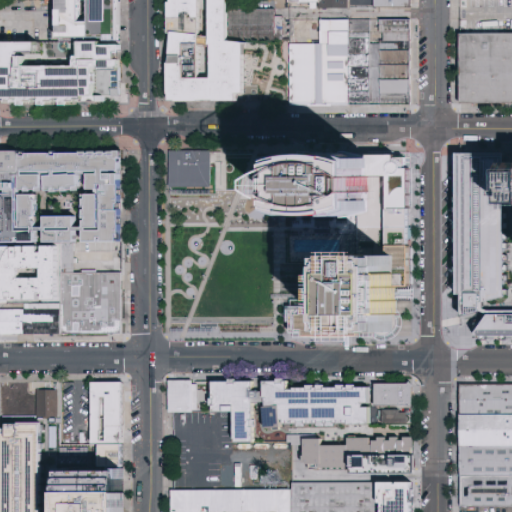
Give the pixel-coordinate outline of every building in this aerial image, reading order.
[(61,0),(122,0),(123,45),(102,45),(102,40),(62,40),(61,0)] [(168,0),(228,0),(228,10),(228,40),(245,40),(246,100),(169,101),(168,0)] [(351,0),(352,12),(322,12),(322,0),(351,0)] [(58,6),(24,7),(24,36),(58,35),(58,6)] [(275,10),(275,18),(299,18),(299,32),(274,32),(274,40),(245,40),(228,40),(228,10),(275,10)] [(414,22),(414,53),(414,106),(368,107),(308,107),(291,108),(292,54),(292,48),(307,48),(322,48),(320,22),(368,22),(372,22),(373,47),(383,47),(382,21),(414,22)] [(511,109),(489,110),(463,110),(464,52),(464,39),(489,39),(511,38),(511,109)] [(0,102),(105,103),(105,97),(122,97),(122,47),(99,47),(99,43),(81,43),(81,51),(77,51),(77,65),(28,65),(28,53),(38,52),(39,41),(0,41),(0,102)] [(17,192),(13,192),(13,190),(3,190),(3,154),(5,151),(24,151),(24,152),(31,152),(31,153),(55,153),(55,152),(61,152),(61,153),(84,153),(84,152),(93,152),(93,153),(94,153),(94,152),(102,152),(102,153),(104,153),(104,152),(112,152),(112,153),(113,153),(113,152),(120,152),(120,151),(127,151),(127,158),(125,158),(126,171),(111,171),(104,171),(28,172),(28,175),(47,175),(47,187),(48,187),(48,192),(41,192),(41,191),(36,191),(36,193),(30,193),(30,190),(25,191),(24,176),(21,176),(21,182),(23,182),(23,189),(22,189),(22,190),(24,190),(24,192),(17,192)] [(170,188),(211,187),(211,151),(170,151),(170,188)] [(511,152),(469,152),(469,288),(475,288),(476,311),(500,303),(490,331),(511,331),(511,152)] [(408,154),(296,155),(298,334),(410,333),(408,154)] [(93,174),(104,174),(104,171),(111,171),(111,174),(126,174),(126,204),(123,204),(123,211),(126,211),(126,235),(123,235),(123,243),(108,243),(108,239),(105,239),(105,243),(90,243),(89,195),(100,195),(100,190),(93,190),(93,174)] [(51,192),(50,176),(77,174),(77,175),(84,175),(84,186),(85,186),(86,191),(78,192),(78,190),(73,190),(74,192),(67,193),(67,191),(63,191),(63,193),(57,194),(57,191),(51,192)] [(4,244),(3,234),(6,234),(6,194),(17,194),(17,192),(24,192),(24,196),(26,196),(26,195),(38,195),(38,200),(41,200),(41,218),(38,218),(39,222),(41,222),(41,244),(25,244),(25,239),(22,239),(22,243),(4,244)] [(50,217),(81,217),(81,243),(50,244),(50,217)] [(64,246),(64,244),(74,244),(74,252),(74,274),(64,274),(64,246)] [(64,301),(47,301),(47,294),(42,294),(42,301),(31,301),(31,294),(28,294),(28,301),(4,301),(4,294),(5,294),(5,269),(4,269),(4,247),(28,247),(28,253),(31,253),(31,247),(42,247),(42,253),(47,253),(47,246),(64,246),(64,274),(64,301)] [(74,252),(82,252),(82,274),(74,274),(74,252)] [(64,335),(64,310),(64,301),(64,274),(74,274),(82,274),(123,274),(124,335),(64,335)] [(3,311),(64,310),(64,335),(4,336),(3,311)] [(170,382),(197,382),(197,413),(170,413),(170,382)] [(214,383),(253,383),(253,392),(264,392),(264,382),(289,382),(289,388),(370,388),(370,424),(264,425),(263,403),(254,403),(254,442),(234,442),(233,413),(214,414),(214,383)] [(0,385),(24,384),(24,406),(1,406),(0,385)] [(95,384),(126,384),(127,445),(96,445),(95,384)] [(412,385),(412,407),(373,407),(373,384),(412,385)] [(511,415),(461,415),(461,385),(511,385),(511,415)] [(40,416),(62,416),(61,388),(40,389),(40,416)] [(406,415),(406,423),(381,424),(380,419),(377,419),(377,411),(400,410),(400,415),(406,415)] [(511,446),(461,447),(461,415),(511,415),(511,446)] [(61,470),(123,468),(123,483),(123,511),(0,511),(0,428),(8,428),(8,423),(44,422),(43,511),(64,511),(64,493),(61,493),(61,470)] [(414,437),(414,456),(353,456),(353,467),(310,468),(309,464),(305,464),(303,438),(323,439),(323,445),(349,445),(348,437),(414,437)] [(511,476),(461,476),(461,447),(511,446),(511,476)] [(511,506),(462,506),(461,476),(511,476),(511,506)] [(389,478),(389,511),(422,511),(422,477),(389,478)] [(378,511),(295,511),(295,491),(295,483),(378,483),(378,511)] [(173,511),(173,490),(295,491),(295,511),(173,511)]
